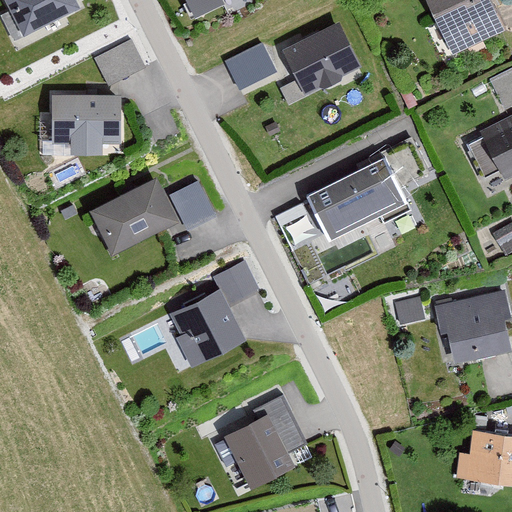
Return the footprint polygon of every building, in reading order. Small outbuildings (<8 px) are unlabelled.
[(77,0),(2,0),(19,33),(79,4),(77,0)] [(183,0),(191,15),(220,0),(183,0)] [(493,0),(425,0),(451,54),(506,29),(493,0)] [(340,22),(281,50),(296,81),(282,87),(290,104),(363,70),(340,22)] [(131,40),(93,58),(105,84),(143,66),(131,40)] [(262,43),(226,62),(241,90),(277,72),(262,43)] [(511,63),(492,73),(505,101),(511,98),(511,63)] [(116,89),(45,86),(42,144),(68,146),(68,152),(99,154),(99,141),(114,141),(116,89)] [(511,119),(466,139),(482,176),(501,168),(505,176),(511,172),(511,119)] [(415,139),(385,153),(399,184),(429,170),(415,139)] [(385,153),(297,193),(320,242),(407,202),(399,184),(385,153)] [(153,177),(88,210),(110,255),(176,223),(153,177)] [(199,180),(170,193),(186,229),(215,216),(199,180)] [(216,288),(224,305),(257,289),(242,259),(209,275),(216,288)] [(216,288),(166,311),(191,364),(242,341),(224,305),(216,288)] [(511,347),(504,295),(438,306),(446,362),(511,352),(511,347)] [(273,411),(222,435),(246,486),(297,462),(273,411)] [(511,435),(471,432),(469,451),(459,450),(456,478),(511,482),(511,435)]
